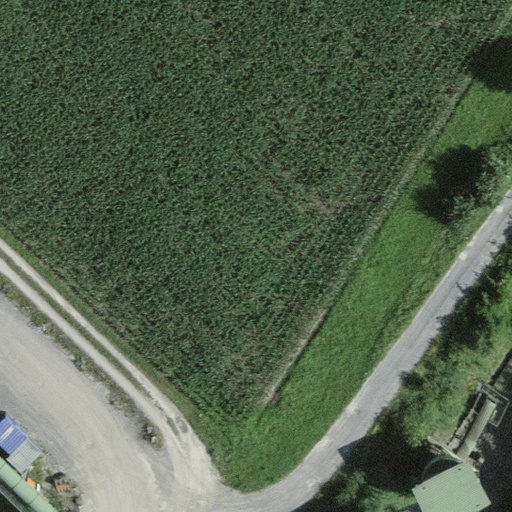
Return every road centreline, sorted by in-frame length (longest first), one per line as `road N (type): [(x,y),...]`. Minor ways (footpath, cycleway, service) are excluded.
road 1 (track): [(243,511),(302,481),(511,210)]
road 2 (track): [(0,334),(84,414),(108,470),(114,511)]
